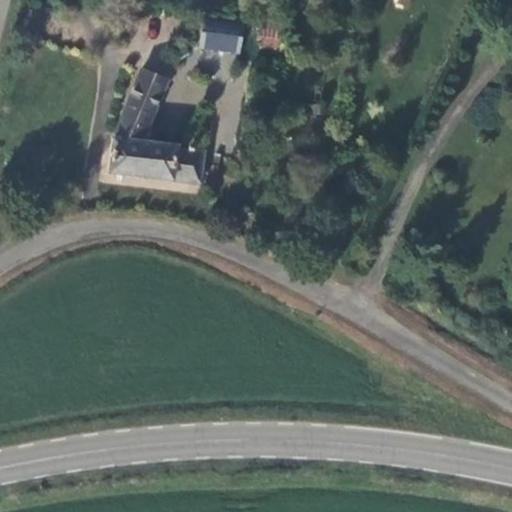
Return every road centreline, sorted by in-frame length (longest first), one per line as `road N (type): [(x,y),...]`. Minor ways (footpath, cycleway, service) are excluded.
road 1 (unclassified): [(511,401),(351,306),(240,253),(181,235),(97,226),(61,232),(0,262)]
road 2 (secondary): [(511,468),(283,440),(147,445),(0,467)]
